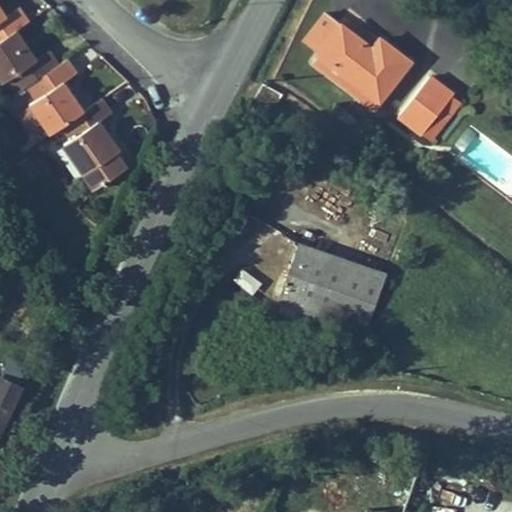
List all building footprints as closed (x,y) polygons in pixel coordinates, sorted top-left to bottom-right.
[(0,34),(15,24),(26,17),(15,0),(1,9),(0,7),(0,34)] [(15,24),(0,34),(0,79),(8,76),(17,90),(25,84),(59,61),(49,46),(36,54),(15,24)] [(277,59),(295,72),(353,118),(382,81),(353,58),(344,69),(298,33),(289,45),(277,59)] [(59,61),(25,84),(34,96),(29,99),(53,136),(66,127),(89,111),(66,79),(78,69),(68,55),(59,61)] [(353,118),(295,72),(286,84),(344,129),(353,118)] [(228,91),(216,106),(238,123),(249,109),(228,91)] [(435,123),(403,97),(372,137),(403,163),(435,123)] [(89,111),(66,127),(75,141),(68,145),(99,190),(134,166),(104,121),(117,111),(107,98),(89,111)] [(27,131),(43,120),(30,103),(15,114),(27,131)] [(359,291),(268,261),(248,320),(339,350),(359,291)] [(242,264),(232,276),(252,292),(261,280),(242,264)] [(7,354),(3,367),(27,373),(30,359),(7,354)] [(13,408),(0,400),(0,430),(2,427),(13,408)]
